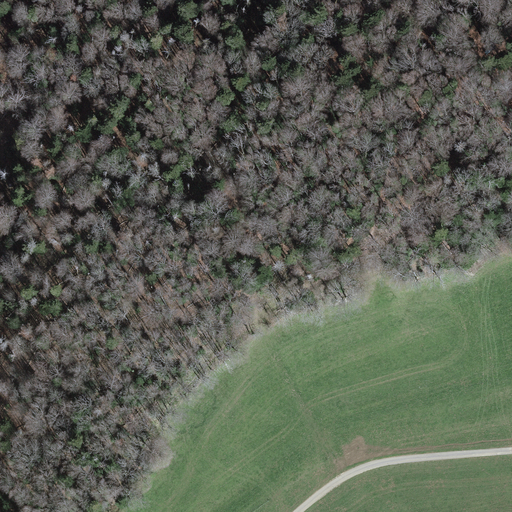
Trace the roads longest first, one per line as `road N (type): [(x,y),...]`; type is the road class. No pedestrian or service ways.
road 1 (track): [(296,511),(359,468),(511,449)]
road 2 (track): [(263,343),(325,447),(332,483)]
